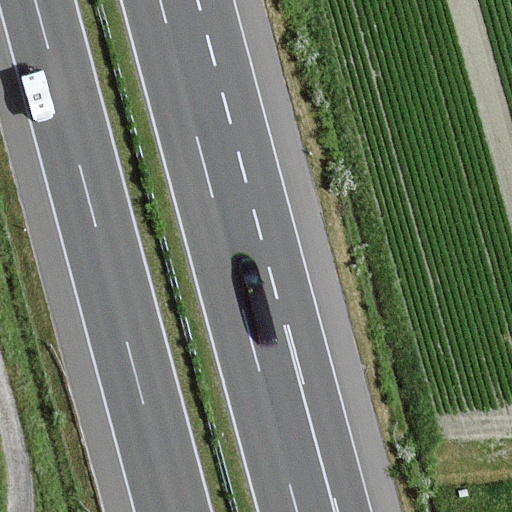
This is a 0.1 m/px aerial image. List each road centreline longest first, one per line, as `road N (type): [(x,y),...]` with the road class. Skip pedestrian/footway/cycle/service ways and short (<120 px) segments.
road 1 (motorway): [(298,511),(157,0)]
road 2 (motorway): [(34,0),(173,511)]
